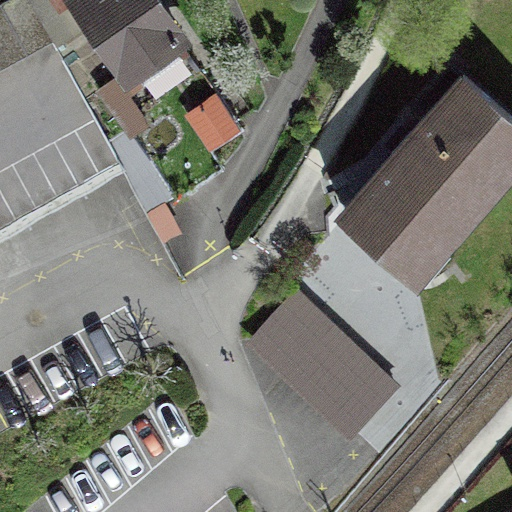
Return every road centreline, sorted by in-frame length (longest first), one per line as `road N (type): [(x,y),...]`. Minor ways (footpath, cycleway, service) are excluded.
road 1 (residential): [(221,322),(340,133),(398,0)]
road 2 (residential): [(221,322),(233,392),(281,511)]
